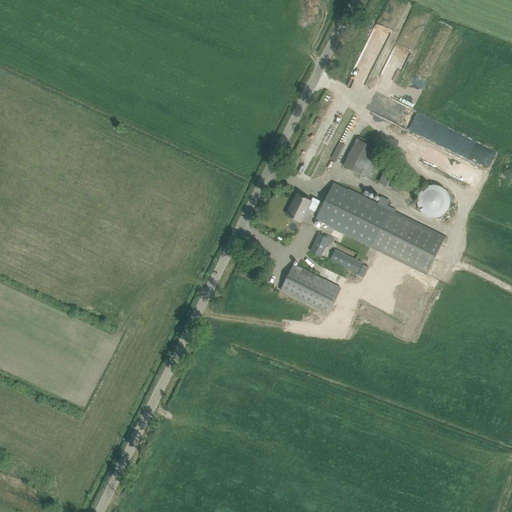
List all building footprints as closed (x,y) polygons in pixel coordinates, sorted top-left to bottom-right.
[(343,166),(370,180),(384,153),(357,139),(343,166)] [(338,142),(333,155),(337,156),(342,144),(338,142)] [(463,154),(462,156),(479,164),(487,148),(477,143),(470,157),(463,154)] [(431,164),(468,181),(473,171),(436,153),(431,164)] [(382,178),(390,183),(389,186),(393,188),(394,185),(401,188),(403,183),(385,173),(382,178)] [(437,219),(449,193),(425,182),(413,208),(437,219)] [(334,183),(316,218),(379,250),(427,274),(445,238),(397,214),(397,215),(386,209),(377,205),(334,183)] [(287,215),(301,222),(312,201),(298,194),(287,215)] [(310,251),(321,257),(329,242),(331,244),(334,238),(329,235),(327,237),(319,233),(310,251)] [(330,259),(357,273),(363,262),(351,256),(353,253),(336,245),(335,246),(336,247),(330,259)] [(280,290),(328,314),(340,289),(293,264),(280,290)] [(363,278),(369,268),(363,265),(358,276),(363,278)]
